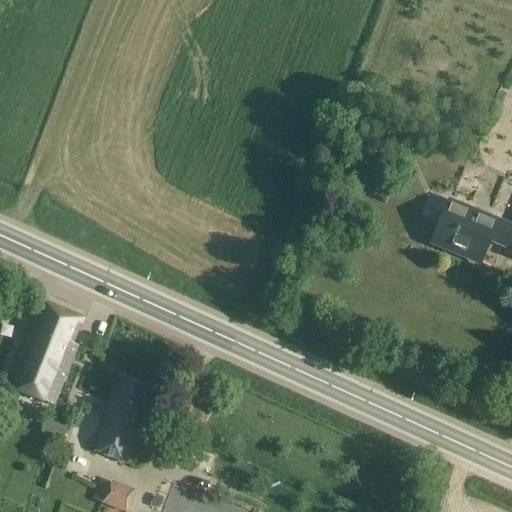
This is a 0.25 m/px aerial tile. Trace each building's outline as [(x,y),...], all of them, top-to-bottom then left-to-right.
[(511,230),(449,204),(432,244),(481,265),(491,241),(509,248),(506,256),(511,258),(511,230)] [(53,407),(78,349),(73,347),(84,320),(41,302),(5,386),(53,407)] [(126,465),(153,389),(119,377),(92,452),(126,465)] [(202,430),(213,402),(192,395),(182,422),(202,430)] [(68,424),(48,417),(41,435),(62,442),(68,424)] [(102,506),(116,511),(126,511),(134,492),(111,483),(102,506)]
